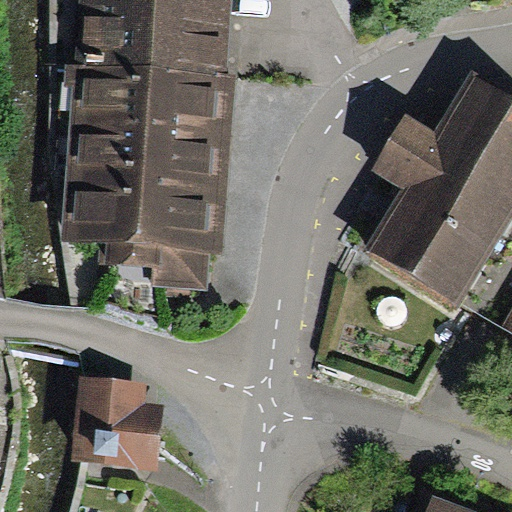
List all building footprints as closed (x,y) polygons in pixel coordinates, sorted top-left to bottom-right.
[(225,83),(230,0),(80,0),(64,242),(101,244),(100,264),(154,268),(152,293),(212,297),(215,261),(226,262),(238,84),(225,83)] [(407,189),(367,253),(452,306),(511,211),(511,97),(474,73),(436,132),(410,116),(377,169),(407,189)] [(511,332),(511,311),(503,328),(511,332)] [(155,386),(89,379),(80,463),(163,471),(170,406),(153,405),(155,386)] [(472,511),(431,497),(425,511),(472,511)]
